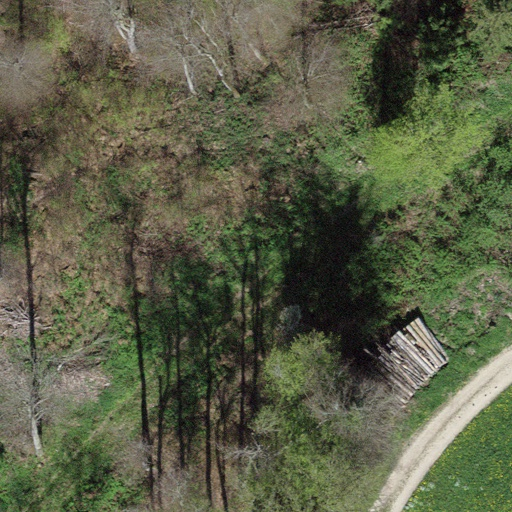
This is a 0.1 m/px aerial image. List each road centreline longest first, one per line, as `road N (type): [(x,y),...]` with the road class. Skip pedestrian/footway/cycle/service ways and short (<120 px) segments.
road 1 (track): [(511,71),(426,128),(124,409),(67,511)]
road 2 (track): [(384,511),(421,432),(511,358)]
